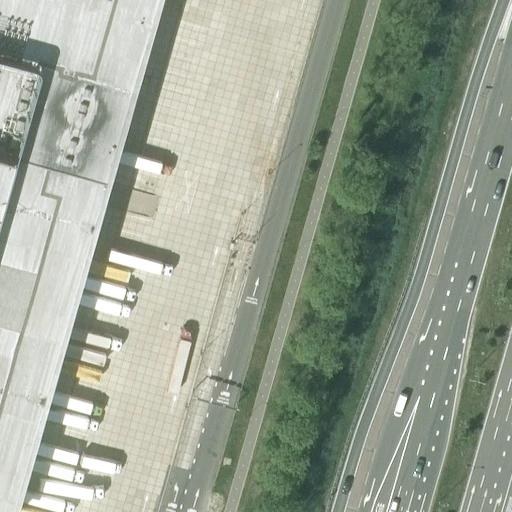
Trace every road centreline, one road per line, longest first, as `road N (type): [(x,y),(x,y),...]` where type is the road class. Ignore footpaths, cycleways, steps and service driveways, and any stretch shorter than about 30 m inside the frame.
road 1 (secondary): [(511,6),(489,38),(337,511)]
road 2 (secondary): [(511,83),(395,511)]
